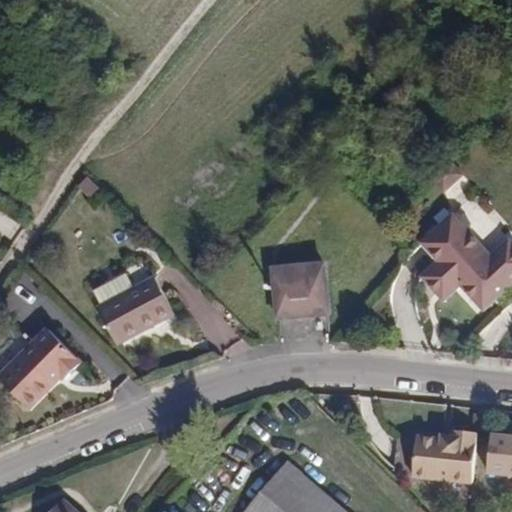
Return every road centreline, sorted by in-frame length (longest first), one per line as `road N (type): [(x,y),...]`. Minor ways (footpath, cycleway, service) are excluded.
road 1 (residential): [(511,403),(308,374),(0,482)]
road 2 (track): [(218,0),(132,94),(0,271)]
